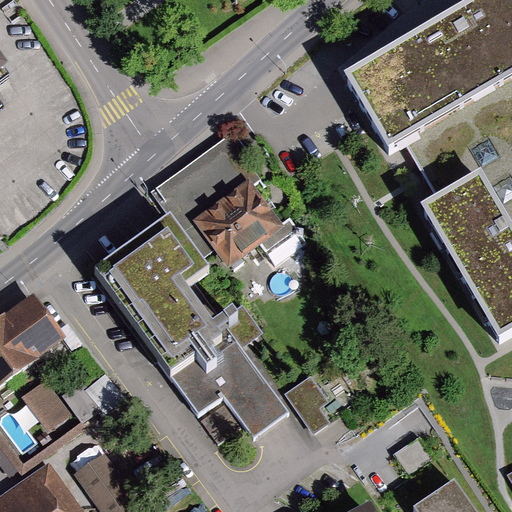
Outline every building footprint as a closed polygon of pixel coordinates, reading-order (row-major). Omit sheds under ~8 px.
[(511,0),(502,0),(429,43),(349,90),(500,346),(511,338),(511,0)] [(0,28),(0,99),(34,74),(0,28)] [(158,197),(185,232),(225,284),(296,230),(229,143),(158,197)] [(225,284),(185,232),(121,282),(195,378),(183,387),(209,421),(233,402),(265,443),(299,417),(207,298),(225,284)] [(45,305),(0,335),(0,394),(2,397),(74,348),(45,305)] [(321,380),(295,397),(322,436),(337,426),(326,409),(336,402),(321,380)] [(90,387),(71,401),(90,428),(124,403),(111,384),(96,395),(90,387)] [(50,387),(30,402),(54,434),(74,420),(50,387)] [(423,427),(386,454),(421,503),(458,477),(423,427)] [(144,511),(110,462),(84,481),(105,511),(144,511)] [(79,511),(51,469),(0,502),(0,511),(79,511)] [(471,511),(455,488),(420,511),(471,511)]
